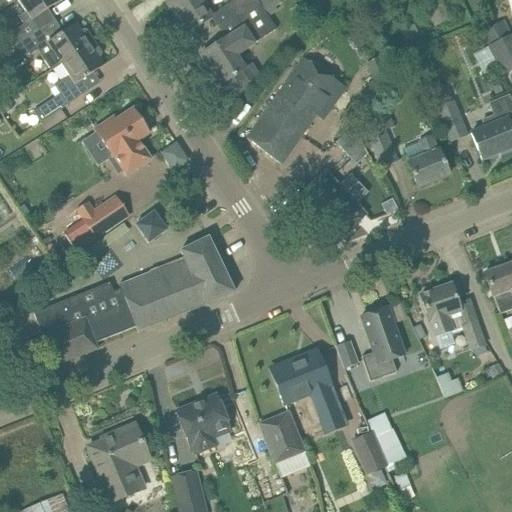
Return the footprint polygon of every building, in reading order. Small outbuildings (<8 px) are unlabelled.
[(0,0),(0,10),(16,0),(0,0)] [(60,1),(59,0),(17,0),(26,13),(19,18),(24,26),(14,33),(14,34),(0,43),(0,57),(21,43),(21,44),(39,32),(31,20),(60,1)] [(186,34),(203,23),(211,18),(200,1),(201,0),(172,0),(166,4),(186,34)] [(258,3),(257,1),(256,0),(232,0),(226,5),(235,18),(258,3)] [(279,0),(259,0),(257,1),(258,3),(264,13),(281,2),(279,0)] [(276,30),(264,13),(258,3),(235,18),(241,29),(200,55),(209,70),(205,78),(217,97),(230,88),(236,97),(257,83),(254,79),(259,76),(251,64),(243,69),(235,56),(276,30)] [(511,70),(511,35),(511,36),(503,20),(480,32),(488,48),(503,75),(511,70)] [(46,44),(36,51),(50,71),(60,64),(94,42),(93,40),(92,41),(86,31),(83,30),(81,32),(75,24),(59,35),(46,44)] [(56,96),(32,112),(40,123),(68,104),(65,100),(80,90),(75,84),(92,73),(103,66),(98,58),(100,56),(101,53),(94,43),(95,43),(94,42),(60,64),(69,77),(54,87),(59,94),(56,96)] [(28,54),(21,44),(21,43),(0,57),(0,63),(4,70),(28,54)] [(359,93),(370,108),(395,87),(379,57),(365,65),(374,81),(359,93)] [(327,108),(331,111),(345,90),(301,59),(246,138),(281,166),(327,108)] [(466,136),(447,91),(432,97),(451,142),(466,136)] [(481,120),(484,128),(471,133),(481,160),(501,152),(502,154),(511,149),(511,132),(510,128),(506,119),(508,118),(507,113),(511,110),(511,102),(509,95),(489,102),(493,114),(481,120)] [(12,110),(7,101),(0,104),(0,111),(2,115),(12,110)] [(112,118),(94,130),(112,158),(113,157),(126,175),(150,160),(138,141),(149,134),(132,109),(115,121),(112,118)] [(382,132),(394,127),(389,115),(364,126),(382,167),(395,162),(382,132)] [(353,128),(335,143),(355,165),(368,154),(353,128)] [(417,188),(448,175),(438,150),(437,151),(431,136),(418,141),(424,156),(407,163),(417,188)] [(185,161),(175,146),(162,154),(173,170),(185,161)] [(366,215),(324,171),(292,202),(334,246),(366,215)] [(88,201),(75,210),(95,239),(129,216),(115,196),(94,210),(88,201)] [(381,205),(386,215),(397,210),(392,199),(381,205)] [(152,211),(133,224),(147,243),(166,230),(152,211)] [(207,238),(206,238),(189,246),(179,251),(183,259),(151,272),(118,285),(122,295),(114,298),(109,284),(32,314),(38,329),(44,326),(59,364),(97,350),(94,344),(135,327),(137,332),(205,305),(206,306),(234,293),(207,238)] [(511,263),(483,274),(490,293),(492,297),(493,297),(499,315),(511,310),(511,263)] [(485,345),(469,300),(457,304),(450,285),(419,296),(426,315),(428,322),(429,322),(434,337),(447,333),(448,335),(463,330),(470,350),(472,350),(474,355),(484,352),(482,346),(485,345)] [(387,308),(360,317),(373,354),(361,358),(369,382),(396,373),(391,361),(404,356),(387,308)] [(420,325),(413,329),(419,341),(426,338),(420,325)] [(349,341),(336,346),(344,369),(358,364),(349,341)] [(322,434),(345,425),(315,351),(298,358),(300,362),(272,373),(284,405),(307,396),(322,434)] [(498,364),(488,369),(493,380),(504,376),(498,364)] [(447,372),(436,377),(441,389),(452,385),(447,372)] [(397,395),(417,388),(412,374),(392,381),(397,395)] [(218,444),(215,437),(230,431),(216,395),(175,412),(189,447),(190,447),(194,455),(218,444)] [(288,413),(258,425),(280,478),(309,467),(288,413)] [(384,414),(366,422),(370,433),(385,467),(387,473),(408,463),(392,431),(384,414)] [(96,482),(104,501),(105,504),(142,489),(131,462),(146,456),(142,447),(134,428),(87,448),(101,481),(96,482)] [(385,467),(370,433),(351,441),(365,475),(385,467)] [(206,511),(196,470),(169,477),(177,511),(206,511)] [(411,487),(406,472),(394,477),(399,491),(396,492),(401,503),(414,497),(410,487),(411,487)] [(68,511),(61,495),(21,511),(68,511)]
